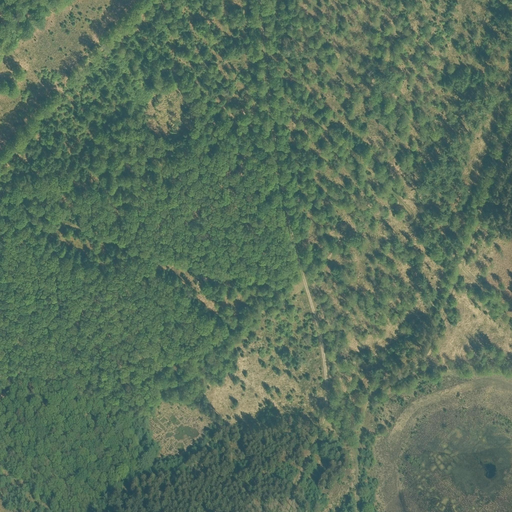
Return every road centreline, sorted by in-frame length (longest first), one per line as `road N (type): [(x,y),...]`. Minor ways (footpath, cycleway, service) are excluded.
road 1 (track): [(357,511),(356,452),(325,404),(325,358),(305,283),(195,347),(0,434)]
road 2 (track): [(356,452),(371,394),(429,345),(511,111)]
road 3 (track): [(305,283),(272,126),(261,0)]
road 4 (track): [(458,263),(335,135),(267,82)]
